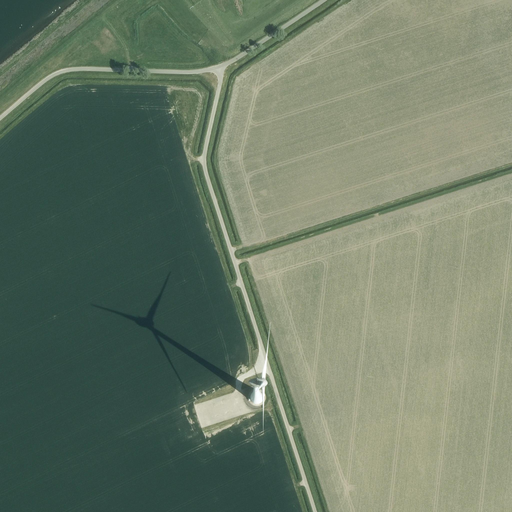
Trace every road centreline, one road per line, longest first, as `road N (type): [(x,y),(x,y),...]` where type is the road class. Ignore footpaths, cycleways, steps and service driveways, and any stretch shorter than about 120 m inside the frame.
road 1 (unclassified): [(314,511),(204,167),(219,68)]
road 2 (unclassified): [(0,108),(44,75),(67,69),(219,68)]
road 3 (unclassified): [(321,0),(219,68)]
